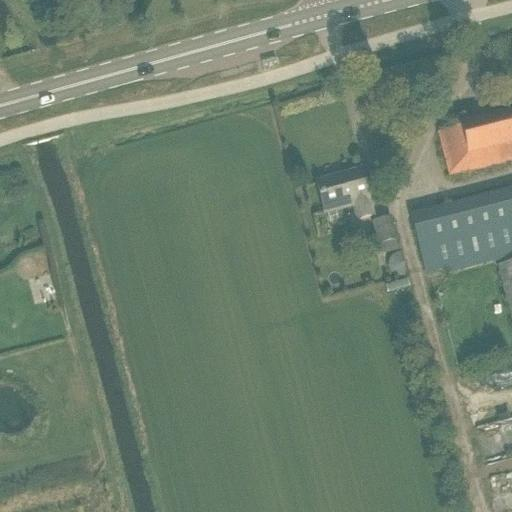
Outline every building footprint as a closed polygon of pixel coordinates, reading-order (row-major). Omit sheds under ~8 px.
[(511,113),(458,127),(459,129),(437,134),(442,154),(448,177),(511,162),(511,113)] [(316,186),(322,205),(324,214),(337,211),(337,209),(349,205),(350,207),(353,221),(372,216),(368,202),(360,174),(316,186)] [(511,195),(407,222),(421,277),(439,273),(440,278),(511,259),(511,195)] [(387,221),(374,224),(380,246),(393,243),(387,221)] [(44,256),(25,259),(27,276),(47,274),(44,256)] [(511,265),(496,270),(511,331),(511,265)]
